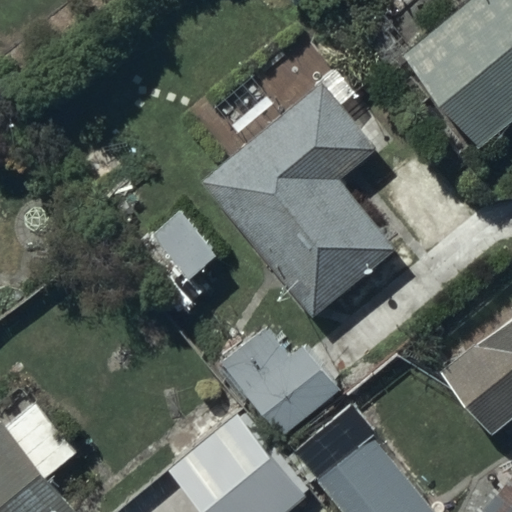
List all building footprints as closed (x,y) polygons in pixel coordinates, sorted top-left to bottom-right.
[(511,0),(477,0),(404,60),(480,151),(511,124),(511,0)] [(0,10),(0,52),(37,61),(46,20),(0,10)] [(323,65),(200,165),(310,300),(396,230),(338,158),(375,128),(323,65)] [(511,295),(439,354),(488,416),(511,397),(511,295)] [(413,299),(349,350),(369,374),(433,323),(413,299)] [(263,318),(216,354),(275,432),(339,383),(304,337),(287,350),(263,318)] [(0,402),(0,511),(70,511),(82,502),(45,459),(75,433),(34,384),(5,408),(0,402)] [(236,400),(164,463),(207,511),(274,511),(308,482),(236,400)] [(440,511),(373,423),(312,469),(345,511),(440,511)]
